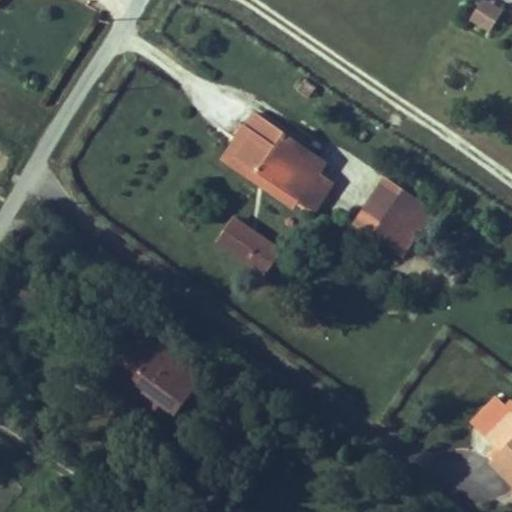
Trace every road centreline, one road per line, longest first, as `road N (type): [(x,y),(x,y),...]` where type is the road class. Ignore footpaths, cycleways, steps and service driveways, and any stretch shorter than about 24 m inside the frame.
road 1 (unclassified): [(511,180),(247,0)]
road 2 (unclassified): [(0,225),(136,0)]
